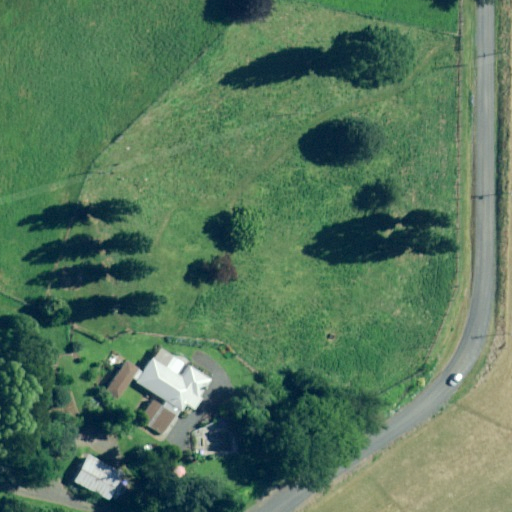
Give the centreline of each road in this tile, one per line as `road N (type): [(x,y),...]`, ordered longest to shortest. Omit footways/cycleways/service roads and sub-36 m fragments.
road 1 (unclassified): [(485,0),(488,256),(478,334),(460,369),(425,403),(264,511)]
road 2 (track): [(132,511),(0,476)]
